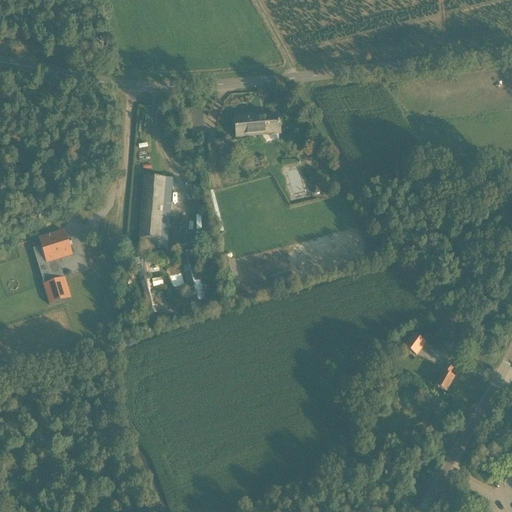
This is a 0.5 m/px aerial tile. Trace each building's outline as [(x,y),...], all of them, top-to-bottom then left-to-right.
[(205,110),(192,110),(193,128),(206,127),(205,110)] [(278,116),(256,118),(256,116),(234,118),(236,138),(279,134),(278,116)] [(160,241),(165,179),(143,177),(139,240),(160,241)] [(54,235),(39,240),(46,264),(72,256),(68,246),(69,246),(68,242),(67,242),(64,232),(54,235)] [(38,264),(45,262),(41,247),(34,249),(38,264)] [(92,264),(101,264),(101,247),(93,247),(92,264)] [(155,311),(139,249),(133,250),(139,276),(143,275),(145,283),(141,284),(149,315),(156,313),(155,310),(155,311)] [(52,283),(43,285),(45,293),(49,306),(70,299),(68,292),(67,287),(65,282),(64,279),(63,279),(61,273),(50,276),(52,283)] [(275,286),(292,281),(290,273),(273,279),(275,286)] [(201,302),(195,279),(185,281),(191,304),(201,302)] [(404,347),(414,355),(423,342),(413,334),(404,347)] [(447,366),(442,375),(435,388),(445,393),(454,379),(449,376),(452,369),(447,366)]
